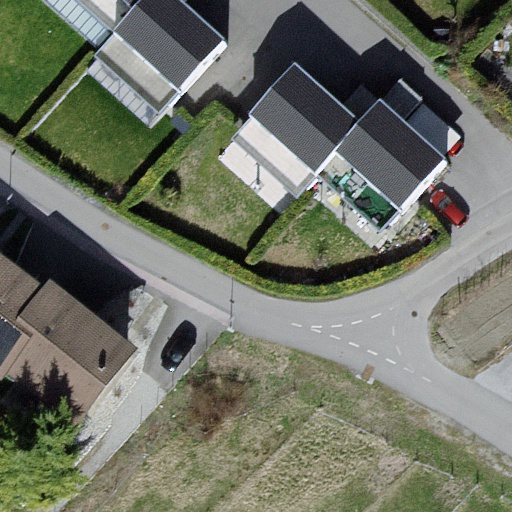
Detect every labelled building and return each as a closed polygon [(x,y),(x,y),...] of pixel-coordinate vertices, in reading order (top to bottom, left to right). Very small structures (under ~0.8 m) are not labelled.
[(78,0),(114,32),(142,0),(78,0)] [(224,39),(180,0),(142,0),(114,32),(95,53),(159,111),(224,39)] [(511,0),(502,6),(511,21),(511,0)] [(359,120),(295,62),(230,134),(294,192),(315,169),(359,120)] [(444,155),(380,97),(359,120),(315,169),(379,227),(444,155)] [(0,279),(0,398),(48,433),(115,355),(28,288),(20,297),(0,279)]
